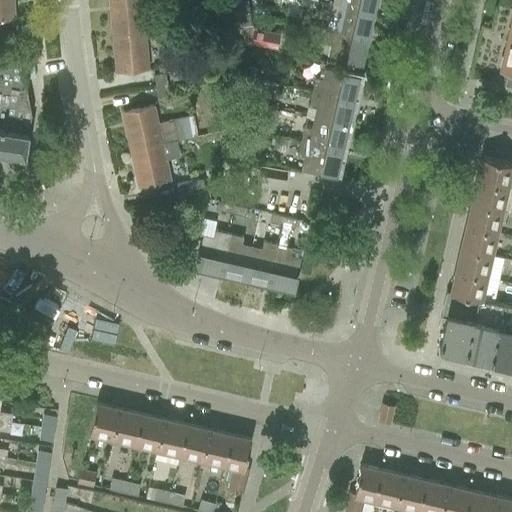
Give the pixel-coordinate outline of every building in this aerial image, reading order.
[(11,0),(0,0),(0,19),(13,18),(11,0)] [(110,0),(113,33),(144,30),(140,0),(110,0)] [(244,0),(239,1),(241,13),(249,12),(250,12),(248,0),(244,0)] [(340,0),(339,5),(373,13),(376,0),(340,0)] [(330,14),(326,28),(367,37),(373,13),(339,5),(337,15),(330,14)] [(249,12),(241,13),(243,26),(251,24),(250,12),(249,12)] [(367,37),(326,28),(323,42),(330,44),(328,55),(342,58),(361,62),(367,37)] [(144,30),(113,33),(117,71),(147,68),(144,30)] [(511,41),(511,42),(510,51),(505,50),(504,55),(501,55),(499,63),(501,65),(500,71),(505,72),(511,73),(511,41)] [(30,114),(20,58),(0,61),(0,152),(25,156),(25,150),(30,114)] [(248,67),(250,79),(258,78),(258,79),(257,66),(248,67)] [(315,77),(312,91),(353,101),(359,76),(325,68),(322,79),(315,77)] [(181,71),(168,72),(169,80),(182,79),(181,71)] [(155,73),(156,86),(166,84),(165,72),(155,73)] [(511,84),(511,73),(505,72),(503,82),(511,84)] [(258,78),(250,79),(251,92),(260,91),(258,79),(258,78)] [(166,84),(156,86),(157,99),(168,98),(166,84)] [(316,107),(313,117),(347,125),(353,101),(312,91),(309,106),(316,107)] [(122,111),(131,149),(160,142),(151,105),(122,111)] [(254,117),(256,130),(264,128),(265,129),(263,116),(254,117)] [(174,120),(178,140),(192,137),(188,117),(174,120)] [(304,126),(301,140),(342,149),(347,125),(313,117),(311,127),(304,126)] [(264,128),(256,130),(257,142),(266,141),(265,129),(264,128)] [(301,140),(297,155),(304,156),(302,167),(301,170),(319,175),(320,171),(336,174),(342,149),(301,140)] [(160,142),(131,149),(139,187),(168,180),(160,142)] [(481,157),(476,179),(505,186),(511,163),(481,157)] [(177,184),(180,196),(205,191),(203,178),(177,184)] [(476,179),(471,201),(500,208),(505,186),(476,179)] [(221,210),(232,212),(234,204),(223,201),(221,210)] [(471,201),(466,224),(495,230),(500,208),(471,201)] [(234,204),(232,212),(245,215),(247,207),(234,204)] [(270,221),(281,224),(283,215),(272,213),(270,221)] [(283,215),(281,224),(294,227),(296,218),(283,215)] [(466,224),(461,246),(490,253),(495,230),(466,224)] [(195,267),(219,273),(228,232),(214,229),(213,236),(203,234),(195,267)] [(219,273),(243,279),(251,245),(242,243),(243,236),(228,232),(219,273)] [(243,279),(268,284),(277,243),(263,240),(262,247),(251,245),(243,279)] [(277,243),(268,284),(293,290),(301,256),(290,254),(292,247),(277,243)] [(461,246),(455,268),(485,275),(498,278),(503,256),(490,253),(461,246)] [(455,268),(450,290),(468,294),(480,297),(481,293),(485,276),(485,275),(455,268)] [(440,315),(437,327),(442,328),(438,346),(464,352),(472,318),(463,316),(464,309),(467,296),(468,294),(450,290),(446,289),(440,315)] [(498,324),(490,358),(511,363),(511,310),(501,308),(498,324)] [(464,352),(490,358),(498,324),(472,318),(464,352)] [(88,431),(112,437),(118,407),(95,402),(88,431)] [(388,421),(392,406),(382,403),(379,419),(388,421)] [(112,437),(134,442),(141,413),(118,407),(112,437)] [(0,419),(10,421),(11,411),(0,409),(0,419)] [(43,413),(41,425),(53,427),(55,415),(43,413)] [(134,442),(156,447),(163,418),(141,413),(134,442)] [(156,447),(179,452),(186,423),(163,418),(156,447)] [(0,419),(0,428),(9,430),(10,421),(0,419)] [(179,452),(201,458),(208,428),(186,423),(179,452)] [(53,427),(41,425),(39,438),(51,440),(53,427)] [(201,458),(224,463),(231,434),(208,428),(201,458)] [(231,434),(224,463),(234,465),(228,488),(241,491),(247,466),(243,465),(250,438),(231,434)] [(37,449),(35,461),(48,463),(49,451),(37,449)] [(35,461),(33,474),(46,476),(48,463),(35,461)] [(375,498),(382,469),(360,464),(353,491),(349,490),(344,511),(359,511),(363,496),(375,498)] [(80,467),(77,482),(93,486),(96,471),(80,467)] [(404,474),(382,469),(375,498),(397,503),(404,474)] [(426,479),(404,474),(397,503),(419,508),(426,479)] [(109,488),(122,491),(125,479),(112,476),(109,488)] [(125,479),(122,491),(137,494),(140,482),(125,479)] [(441,511),(448,484),(426,479),(419,508),(434,511),(441,511)] [(448,484),(441,511),(464,511),(470,489),(448,484)] [(32,486),(30,497),(43,499),(45,488),(32,486)] [(54,486),(52,499),(63,501),(65,488),(54,486)] [(154,498),(167,501),(170,490),(157,487),(154,498)] [(488,511),(492,494),(470,489),(464,511),(488,511)] [(170,490),(167,501),(182,505),(185,493),(170,490)] [(511,511),(511,499),(492,494),(488,511),(511,511)] [(30,497),(28,510),(39,511),(40,511),(43,499),(30,497)] [(61,511),(63,501),(52,499),(50,511),(61,511)] [(197,509),(205,511),(211,511),(214,503),(200,499),(197,509)]
